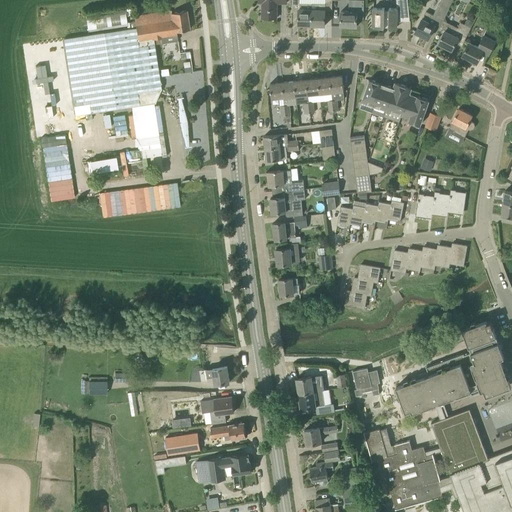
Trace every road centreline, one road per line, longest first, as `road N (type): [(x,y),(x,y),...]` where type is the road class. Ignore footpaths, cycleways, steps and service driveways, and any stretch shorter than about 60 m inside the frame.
road 1 (residential): [(300,511),(249,142),(234,142)]
road 2 (primary): [(261,362),(234,142)]
road 3 (residential): [(342,284),(349,253),(359,246),(483,230)]
road 4 (residential): [(261,362),(246,364),(268,511)]
road 5 (primary): [(284,511),(261,362)]
road 6 (tertiary): [(455,79),(399,52),(332,48)]
road 7 (residential): [(483,230),(501,104)]
road 8 (tertiary): [(332,48),(455,79)]
